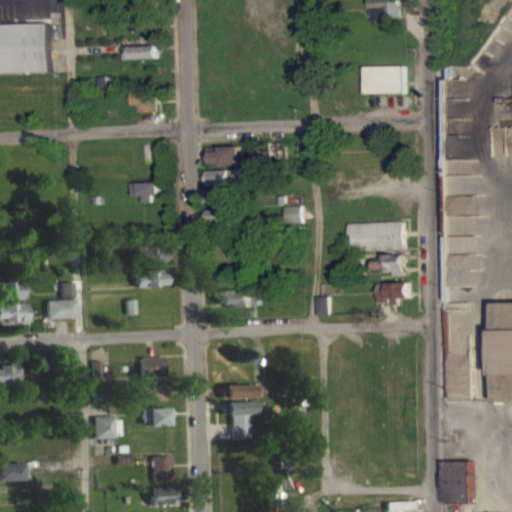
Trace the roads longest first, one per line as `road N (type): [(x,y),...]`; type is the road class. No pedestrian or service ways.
road 1 (residential): [(181,0),(197,511)]
road 2 (residential): [(426,0),(436,511)]
road 3 (residential): [(0,343),(431,322)]
road 4 (residential): [(0,131),(429,119)]
